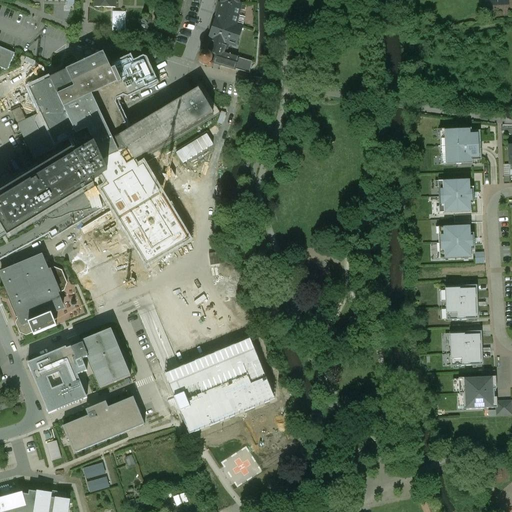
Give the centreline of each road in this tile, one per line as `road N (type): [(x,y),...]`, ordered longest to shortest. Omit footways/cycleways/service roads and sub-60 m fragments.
road 1 (residential): [(511,192),(500,192),(494,206),(500,334),(511,348)]
road 2 (residential): [(0,437),(38,423),(0,327)]
road 3 (residential): [(208,0),(186,65),(136,99)]
